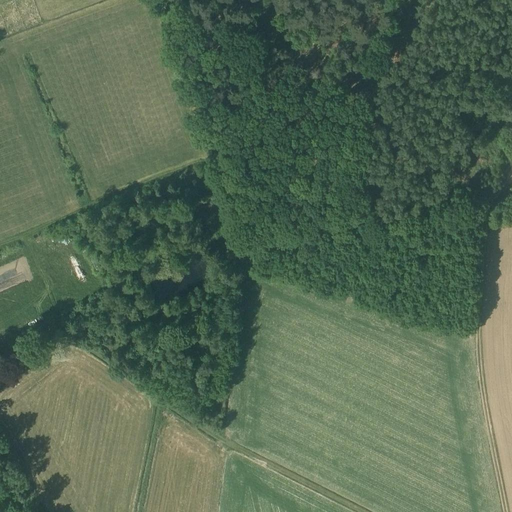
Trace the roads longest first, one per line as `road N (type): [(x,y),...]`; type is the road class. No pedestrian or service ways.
road 1 (track): [(362,511),(207,433),(71,336),(0,389)]
road 2 (track): [(511,155),(487,224),(478,358),(504,511)]
